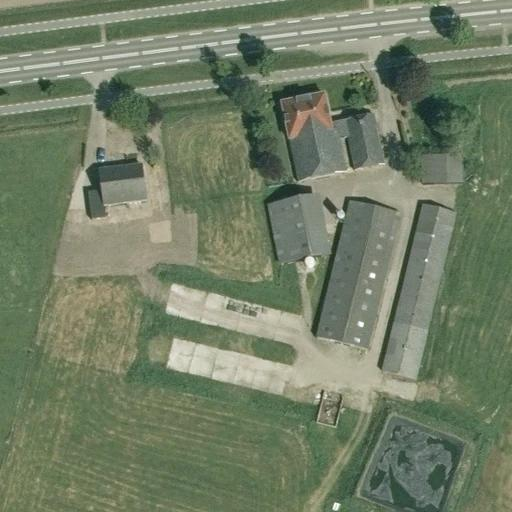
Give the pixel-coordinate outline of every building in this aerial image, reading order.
[(348,138),(355,172),(384,166),(374,116),(331,125),(325,95),(282,104),(289,141),(290,141),(299,184),(347,174),(340,139),(348,138)] [(421,156),(422,186),(467,184),(467,155),(421,156)] [(105,207),(146,201),(141,165),(99,171),(102,191),(88,193),(92,221),(106,219),(105,207)] [(272,257),(316,252),(308,189),(264,194),(272,257)] [(350,202),(316,339),(367,351),(401,215),(350,202)] [(423,206),(383,372),(415,380),(456,214),(423,206)]
